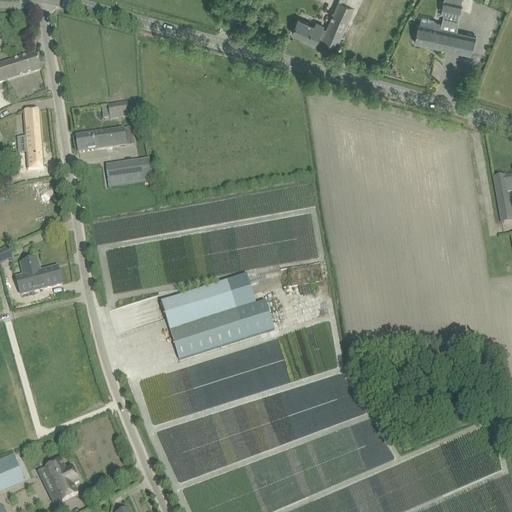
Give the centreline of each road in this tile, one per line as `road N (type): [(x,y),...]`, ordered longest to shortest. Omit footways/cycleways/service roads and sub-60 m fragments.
road 1 (unclassified): [(167,511),(104,357),(36,0)]
road 2 (tertiary): [(511,123),(55,0)]
